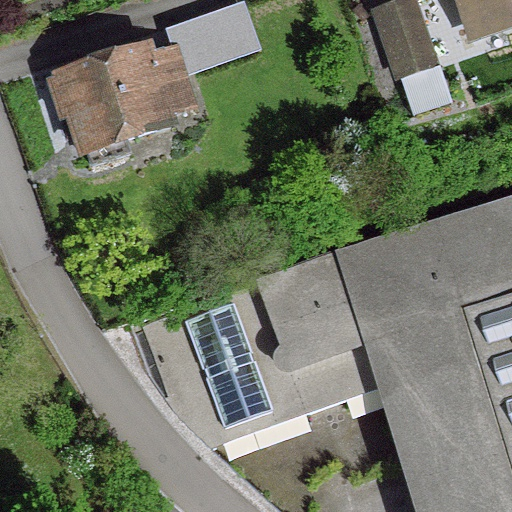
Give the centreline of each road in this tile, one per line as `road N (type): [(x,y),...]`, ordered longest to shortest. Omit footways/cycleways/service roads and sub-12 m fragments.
road 1 (residential): [(0,174),(54,302),(123,408),(218,511)]
road 2 (unknown): [(0,102),(254,0)]
